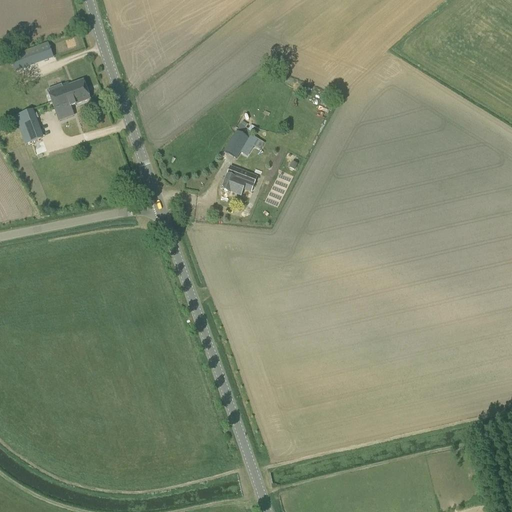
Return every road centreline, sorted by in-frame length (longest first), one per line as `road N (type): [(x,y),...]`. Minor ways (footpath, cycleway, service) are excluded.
road 1 (tertiary): [(268,511),(158,204)]
road 2 (tertiary): [(158,204),(88,0)]
road 3 (unclassified): [(0,236),(158,204)]
